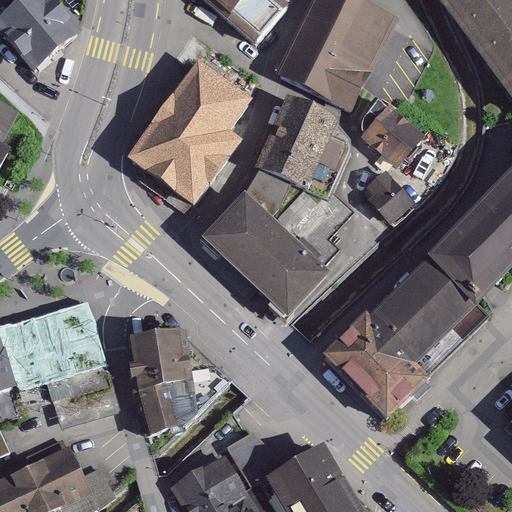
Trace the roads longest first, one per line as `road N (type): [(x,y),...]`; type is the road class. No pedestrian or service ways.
road 1 (unclassified): [(169,272),(241,172),(282,43),(306,0)]
road 2 (residential): [(157,511),(109,330),(156,261)]
road 3 (primary): [(233,327),(426,511)]
road 4 (primary): [(131,0),(110,95),(87,153),(91,191)]
